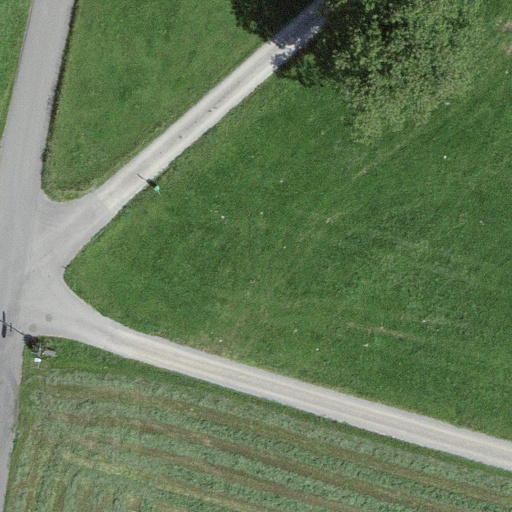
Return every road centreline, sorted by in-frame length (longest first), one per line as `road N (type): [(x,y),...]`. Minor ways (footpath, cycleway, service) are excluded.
road 1 (track): [(0,307),(511,473)]
road 2 (track): [(0,302),(350,0)]
road 3 (unclassified): [(59,0),(0,290)]
